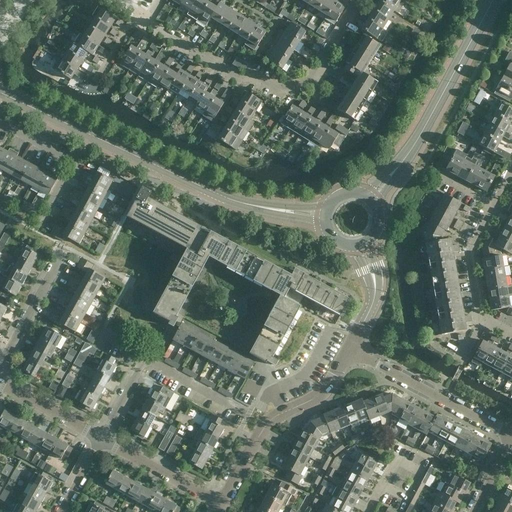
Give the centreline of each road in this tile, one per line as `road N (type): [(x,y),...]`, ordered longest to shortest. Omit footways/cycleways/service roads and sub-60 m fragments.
road 1 (residential): [(358,2),(310,81),(269,93),(147,22)]
road 2 (secondary): [(325,215),(227,199),(89,134)]
road 3 (secondary): [(369,198),(410,150),(494,0)]
road 4 (residential): [(220,506),(263,427),(324,391),(349,350)]
road 5 (residential): [(511,436),(349,350)]
road 6 (residential): [(511,335),(482,320),(469,251),(494,205)]
road 7 (residential): [(220,506),(101,440)]
road 8 (residential): [(0,365),(66,247)]
